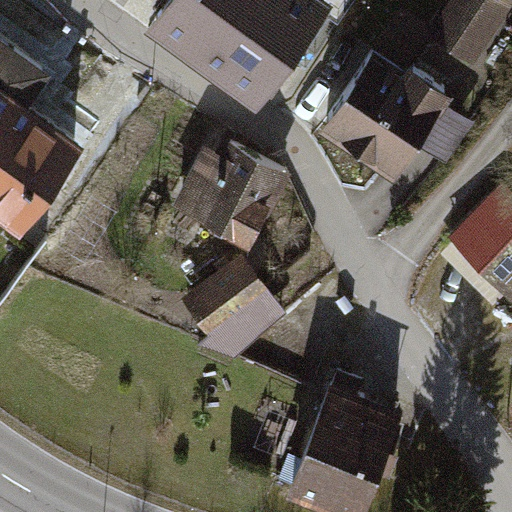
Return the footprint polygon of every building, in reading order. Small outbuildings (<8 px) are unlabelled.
[(164,0),(154,14),(266,93),(289,61),(280,54),(318,0),(319,0),(339,14),(348,0),(164,0)] [(454,0),(434,31),(473,56),(510,0),(454,0)] [(406,74),(371,52),(329,116),(398,161),(447,87),(413,64),(406,74)] [(0,219),(33,239),(94,139),(0,82),(0,219)] [(286,182),(214,137),(179,193),(250,238),(286,182)] [(511,193),(505,186),(456,234),(511,291),(511,193)] [(222,357),(293,314),(257,254),(186,296),(222,357)] [(295,493),(344,511),(369,511),(406,415),(334,388),(295,493)]
